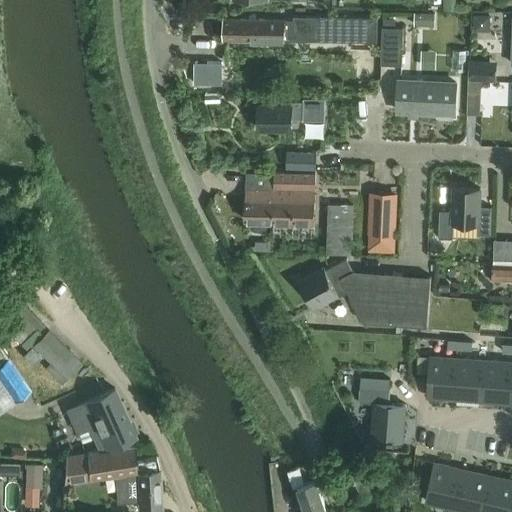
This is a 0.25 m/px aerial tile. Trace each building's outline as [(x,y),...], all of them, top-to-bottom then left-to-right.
[(486,15),(475,15),(475,31),(486,31),(486,15)] [(378,42),(378,19),(295,17),(295,20),(225,19),(225,40),(378,42)] [(403,65),(404,28),(383,26),(382,64),(403,65)] [(496,80),(497,61),(472,60),(471,79),(496,80)] [(224,85),(225,62),(195,61),(195,84),(224,85)] [(481,115),(482,81),(469,80),(468,115),(481,115)] [(456,114),(457,83),(399,81),(397,111),(441,113),(441,117),(454,118),(454,114),(456,114)] [(498,81),(497,91),(507,91),(507,82),(498,81)] [(259,105),(258,129),(293,130),(293,119),(324,119),(326,119),(326,97),(306,97),(305,102),(283,101),(283,106),(259,105)] [(317,170),(318,151),(317,151),(293,150),(288,150),(287,163),(287,168),(317,170)] [(249,172),(247,221),(274,222),(275,197),(276,190),(276,189),(276,188),(276,173),(249,172)] [(275,197),(274,222),(314,223),(315,198),(316,173),(276,172),(276,173),(276,188),(276,189),(276,190),(275,197)] [(491,235),(492,207),(481,206),(482,188),(454,187),(453,210),(441,209),(440,238),(454,238),(455,223),(479,224),(479,234),(491,235)] [(371,191),(368,251),(397,252),(400,193),(371,191)] [(353,256),(355,205),(330,204),(328,255),(353,256)] [(511,260),(511,239),(495,239),(495,260),(511,260)] [(257,245),(254,245),(258,250),(273,251),(273,240),(257,240),(257,245)] [(354,271),(348,259),(327,270),(326,268),(301,280),(315,307),(349,290),(365,321),(428,326),(432,276),(383,273),(354,271)] [(511,281),(511,264),(494,264),(494,280),(511,281)] [(64,382),(83,363),(50,330),(36,344),(51,359),(47,364),(64,382)] [(434,338),(423,338),(422,347),(434,348),(434,338)] [(0,377),(16,401),(32,390),(9,357),(0,341),(0,377)] [(482,342),(470,341),(470,351),(481,351),(482,342)] [(493,342),(482,342),(481,351),(492,352),(493,342)] [(431,356),(428,398),(456,401),(459,358),(431,356)] [(459,358),(456,401),(484,403),(487,360),(459,358)] [(511,362),(487,360),(484,403),(511,404),(511,362)] [(101,451),(110,450),(109,449),(136,436),(115,389),(99,397),(69,409),(80,433),(90,428),(101,451)] [(405,440),(407,405),(390,403),(390,391),(361,389),(360,402),(375,403),(372,438),(405,440)] [(110,450),(101,451),(88,453),(66,456),(70,483),(91,480),(127,474),(128,502),(139,502),(140,508),(163,508),(161,468),(158,457),(138,459),(135,446),(110,450)] [(355,498),(375,489),(361,460),(341,468),(355,498)] [(42,487),(43,464),(28,463),(26,502),(26,505),(40,506),(40,487),(42,487)] [(429,493),(428,501),(454,507),(456,499),(463,469),(457,468),(436,463),(429,493)] [(456,499),(454,507),(475,511),(481,511),(483,505),(485,498),(490,476),(484,474),(463,469),(456,499)] [(483,505),(481,511),(509,511),(510,511),(511,501),(511,480),(490,476),(485,498),(483,505)] [(306,511),(328,511),(318,480),(298,486),(306,511)]
